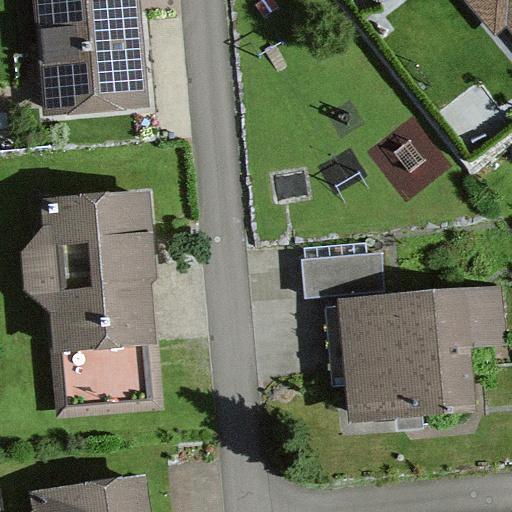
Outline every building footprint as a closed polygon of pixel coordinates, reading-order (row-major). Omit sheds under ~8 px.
[(33,0),(44,125),(150,115),(139,0),(33,0)] [(511,0),(469,0),(511,50),(511,0)] [(144,191),(43,199),(60,408),(161,400),(144,191)] [(488,296),(351,307),(360,427),(474,418),(468,354),(492,352),(488,296)] [(143,511),(141,495),(41,508),(41,511),(143,511)]
